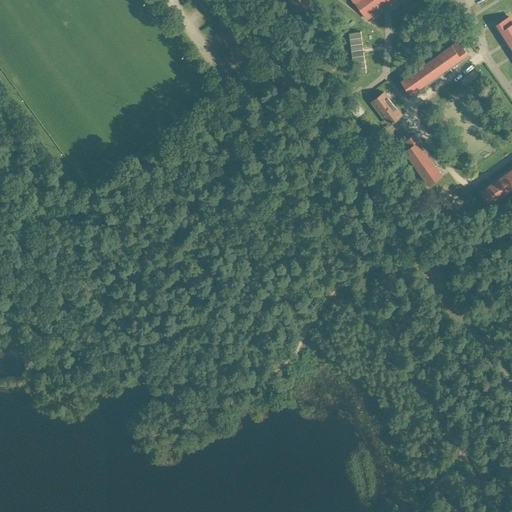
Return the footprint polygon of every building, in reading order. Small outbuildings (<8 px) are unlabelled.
[(310,0),(288,0),(297,15),(313,5),(310,0)] [(337,0),(325,9),(342,34),(354,26),(356,29),(372,17),(371,14),(390,0),(337,0)] [(511,26),(503,31),(510,48),(511,46),(511,26)] [(439,30),(389,65),(410,95),(460,60),(439,30)] [(384,92),(380,95),(372,101),(389,124),(392,122),(402,115),(384,92)] [(478,143),(431,176),(456,213),(504,180),(511,192),(511,191),(511,132),(484,151),(478,143)]
